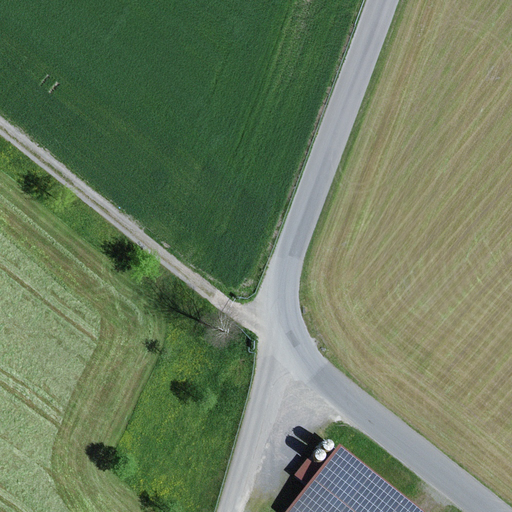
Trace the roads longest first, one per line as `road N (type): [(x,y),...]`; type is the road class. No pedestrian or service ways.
road 1 (unclassified): [(391,0),(274,333),(495,511)]
road 2 (track): [(225,511),(268,379),(274,333),(0,124)]
